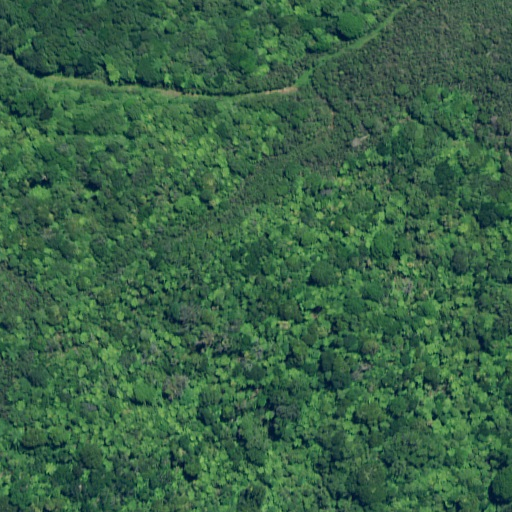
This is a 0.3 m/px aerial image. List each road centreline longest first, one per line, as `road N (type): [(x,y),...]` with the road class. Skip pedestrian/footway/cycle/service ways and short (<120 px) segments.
road 1 (track): [(0,48),(47,64),(193,81),(289,71)]
road 2 (track): [(405,0),(289,71)]
